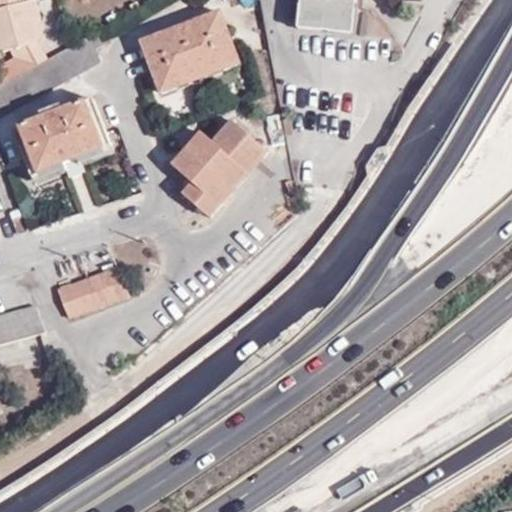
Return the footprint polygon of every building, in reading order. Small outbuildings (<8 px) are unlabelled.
[(0,0),(0,49),(9,47),(33,41),(37,40),(32,18),(38,17),(39,17),(34,0),(23,0),(22,0),(0,0)] [(305,0),(302,32),(355,38),(360,0),(305,0)] [(241,65),(221,12),(143,42),(161,94),(241,65)] [(32,18),(37,40),(43,38),(40,30),(38,17),(32,18)] [(0,86),(0,117),(102,62),(96,50),(106,44),(100,32),(100,33),(70,48),(44,62),(37,66),(3,84),(0,86)] [(37,66),(44,62),(33,41),(9,47),(15,59),(30,53),(37,66)] [(0,67),(0,77),(3,84),(37,66),(30,53),(15,59),(0,67)] [(39,175),(65,165),(80,160),(107,151),(88,102),(22,128),(39,175)] [(216,145),(206,136),(176,169),(196,187),(187,198),(213,221),(271,155),(235,123),(216,145)] [(80,160),(65,165),(70,178),(85,172),(80,160)] [(130,295),(120,268),(60,290),(71,317),(130,295)] [(0,346),(47,334),(37,307),(0,316),(0,346)] [(165,375),(151,357),(124,378),(138,396),(165,375)]
